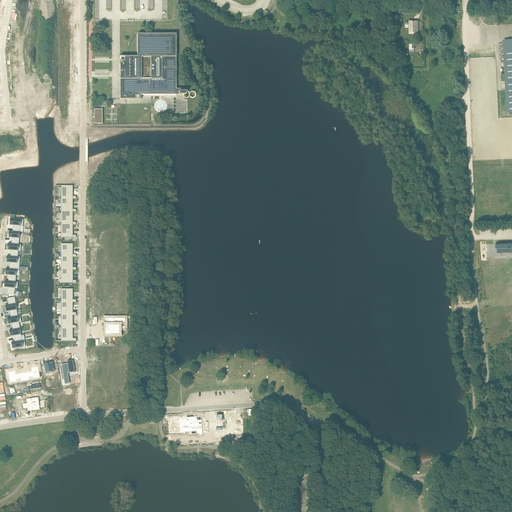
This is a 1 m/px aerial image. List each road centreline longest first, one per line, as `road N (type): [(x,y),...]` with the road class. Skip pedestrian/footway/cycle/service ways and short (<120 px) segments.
road 1 (residential): [(82,349),(82,0)]
road 2 (unclassified): [(324,511),(321,438),(295,409),(269,403),(83,414)]
road 3 (track): [(465,25),(476,301)]
road 4 (residential): [(8,125),(1,50),(9,0)]
